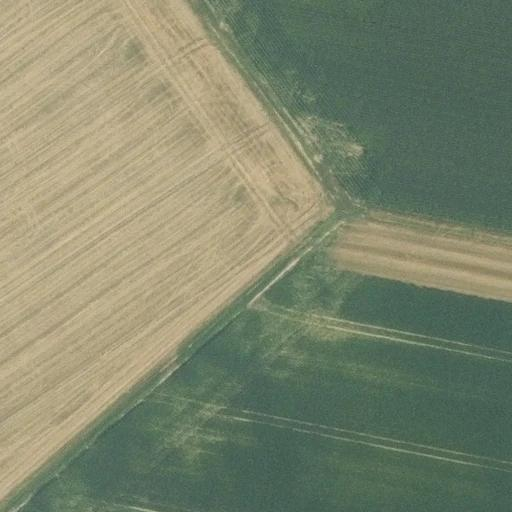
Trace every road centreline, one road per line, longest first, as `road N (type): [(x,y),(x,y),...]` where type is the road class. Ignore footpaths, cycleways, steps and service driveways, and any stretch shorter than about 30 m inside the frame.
road 1 (track): [(5,511),(344,212)]
road 2 (track): [(194,0),(344,212)]
road 3 (track): [(511,243),(344,212)]
